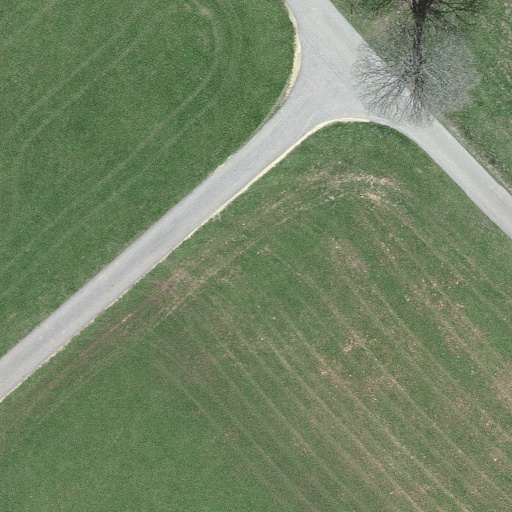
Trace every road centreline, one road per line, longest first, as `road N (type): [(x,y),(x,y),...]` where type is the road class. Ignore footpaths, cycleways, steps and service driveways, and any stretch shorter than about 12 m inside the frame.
road 1 (unclassified): [(358,68),(0,396)]
road 2 (unclassified): [(511,230),(358,68)]
